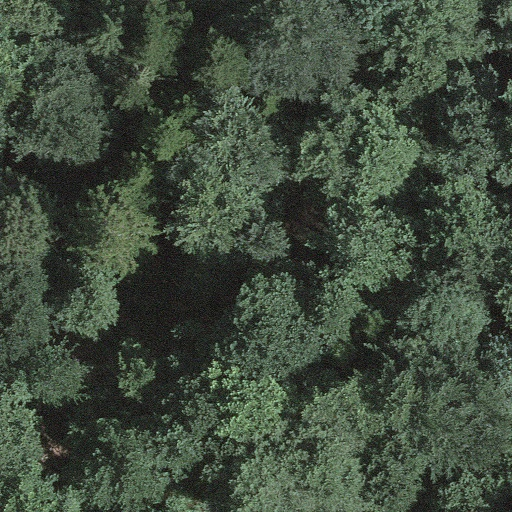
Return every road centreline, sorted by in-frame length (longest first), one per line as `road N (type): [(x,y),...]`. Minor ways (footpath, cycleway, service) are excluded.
road 1 (track): [(511,470),(289,456),(185,475),(106,504),(0,478)]
road 2 (track): [(511,309),(179,62),(114,0)]
